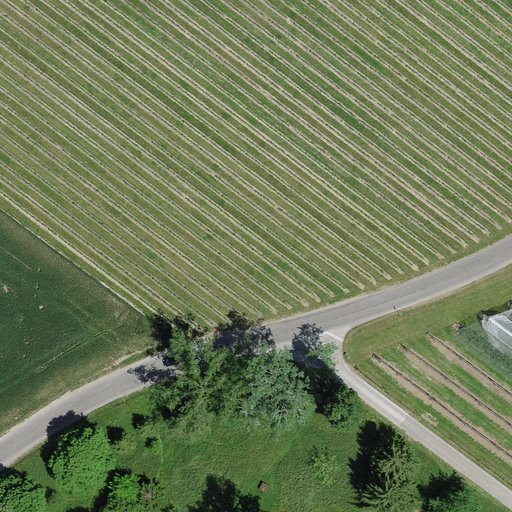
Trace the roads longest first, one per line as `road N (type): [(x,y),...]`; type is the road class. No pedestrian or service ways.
road 1 (unclassified): [(0,454),(118,382),(287,331)]
road 2 (unclassified): [(511,499),(287,331)]
road 3 (unclassified): [(287,331),(423,289),(511,249)]
